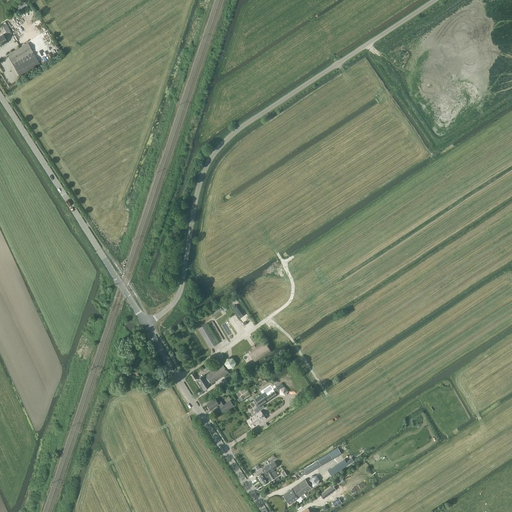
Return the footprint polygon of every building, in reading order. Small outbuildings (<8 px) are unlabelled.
[(7,54),(13,64),(33,52),(28,42),(7,54)] [(13,64),(15,67),(35,56),(33,52),(13,64)] [(35,56),(15,67),(19,75),(39,63),(35,56)] [(198,328),(199,330),(210,348),(216,345),(219,343),(207,323),(198,328)] [(272,352),(264,340),(248,350),(256,362),(272,352)] [(233,360),(228,361),(226,365),(229,369),(234,369),(235,364),(233,360)] [(223,363),(205,375),(211,384),(212,383),(229,372),(223,363)] [(205,375),(198,379),(204,389),(211,385),(205,375)] [(164,381),(157,385),(161,390),(167,386),(164,381)] [(265,392),(254,400),(259,407),(280,393),(276,387),(273,389),(275,391),(267,396),(265,392)] [(216,398),(207,404),(211,409),(219,404),(221,407),(224,405),(221,400),(218,402),(216,398)] [(231,401),(224,405),(221,407),(224,412),(234,405),(231,401)] [(258,413),(247,420),(252,428),(266,418),(258,406),(255,409),(258,413)] [(338,448),(318,460),(322,467),(342,454),(338,448)] [(258,476),(261,480),(273,473),(275,471),(273,469),(278,466),(275,462),(263,469),(264,471),(258,476)] [(333,475),(343,468),(339,463),(329,470),(333,475)] [(273,473),(261,480),(264,485),(271,480),(270,480),(272,479),(272,480),(276,478),(275,477),(278,475),(275,471),(273,473)] [(305,479),(293,488),(299,497),(300,496),(312,488),(305,479)] [(333,485),(321,494),(324,498),(336,490),(333,485)] [(293,488),(284,494),(290,503),(296,499),(299,502),(302,500),(293,488)]
